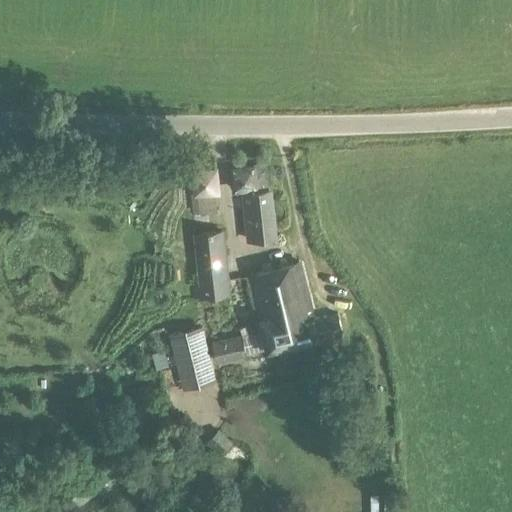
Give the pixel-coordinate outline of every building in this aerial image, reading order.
[(233,168),(235,190),(257,187),(255,166),(233,168)] [(196,172),(197,191),(217,189),(215,171),(196,172)] [(268,190),(244,193),(249,240),(273,238),(268,190)] [(221,231),(195,234),(202,296),(228,294),(221,231)] [(265,331),(263,331),(213,343),(218,361),(267,350),(287,345),(282,324),(287,323),(284,313),(297,309),(297,307),(310,304),(299,262),(250,274),(265,331)] [(282,324),(287,345),(318,338),(318,337),(342,331),(337,314),(314,319),(310,304),(297,307),(297,309),(284,313),(287,323),(282,324)] [(215,369),(200,324),(170,335),(185,379),(215,369)] [(213,465),(179,467),(181,490),(214,488),(213,465)] [(82,472),(62,486),(67,494),(66,495),(71,501),(72,500),(77,506),(96,493),(82,472)] [(0,477),(0,493),(4,494),(5,490),(9,491),(10,479),(0,477)] [(24,480),(20,493),(27,495),(31,482),(24,480)]
